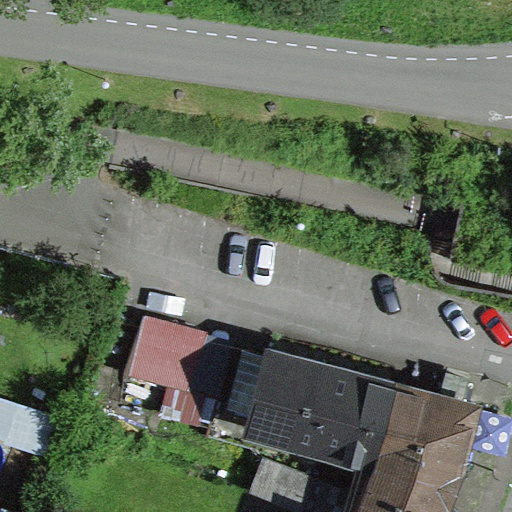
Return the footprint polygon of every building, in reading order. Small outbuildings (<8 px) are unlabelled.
[(144,315),(124,371),(170,384),(187,388),(188,385),(206,330),(144,315)] [(249,425),(375,458),(396,380),(270,347),(249,425)] [(396,380),(375,458),(356,510),(355,511),(444,511),(450,496),(455,497),(463,469),(458,468),(475,402),(463,399),(467,384),(445,378),(441,392),(396,380)] [(187,388),(170,384),(163,411),(214,424),(222,393),(188,385),(187,388)] [(266,456),(260,472),(288,483),(344,505),(350,489),(266,456)] [(281,500),(288,483),(260,472),(253,489),(281,500)] [(355,511),(356,510),(344,505),(288,483),(281,500),(310,511),(355,511)]
